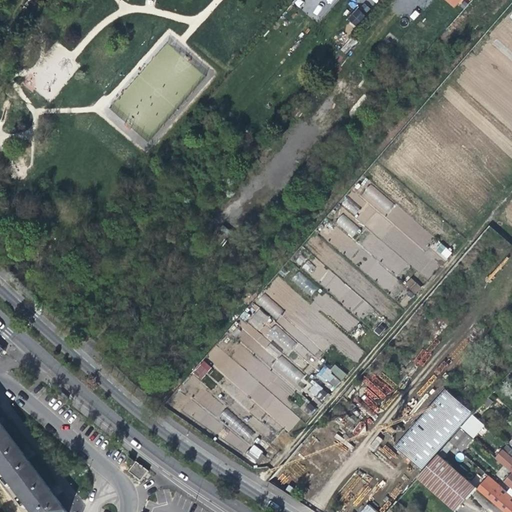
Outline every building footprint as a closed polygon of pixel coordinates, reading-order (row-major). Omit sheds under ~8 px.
[(355,26),(365,15),(357,8),(347,19),(355,26)] [(368,92),(349,111),(358,120),(377,100),(368,92)] [(423,252),(436,236),(370,184),(360,196),(368,203),(356,219),(374,233),(362,232),(361,246),(377,259),(383,252),(382,263),(398,276),(407,264),(389,250),(392,247),(384,246),(381,243),(388,234),(389,234),(395,227),(419,245),(418,254),(409,265),(428,279),(438,267),(438,260),(429,253),(423,252)] [(353,238),(361,230),(343,214),(335,222),(353,238)] [(444,261),(452,253),(438,239),(430,247),(444,261)] [(299,270),(291,278),(310,296),(317,288),(299,270)] [(404,285),(414,295),(421,287),(411,278),(404,285)] [(275,319),(283,311),(265,293),(257,300),(275,319)] [(201,380),(212,367),(204,360),(192,372),(201,380)] [(334,364),(330,369),(324,364),(315,377),(334,391),(346,373),(334,364)] [(290,431),(301,418),(276,397),(259,383),(248,396),(290,431)] [(64,390),(57,384),(55,386),(61,393),(64,390)] [(406,458),(423,473),(428,466),(438,456),(449,443),(460,430),(461,429),(472,416),(445,391),(395,449),(406,458)] [(306,400),(300,408),(310,416),(316,407),(306,400)] [(226,408),(218,417),(250,444),(258,435),(226,408)] [(484,426),(472,416),(461,429),(473,439),(484,426)] [(0,465),(34,511),(68,511),(51,489),(25,454),(0,420),(0,465)] [(472,440),(460,430),(449,443),(461,453),(472,440)] [(253,444),(245,455),(255,462),(264,452),(253,444)] [(511,451),(505,445),(503,448),(511,456),(511,455),(511,451)] [(455,511),(467,499),(475,489),(474,488),(438,456),(428,466),(423,473),(417,480),(453,511),(455,511)] [(499,462),(506,468),(506,467),(511,471),(511,459),(509,462),(503,457),(499,462)] [(140,483),(148,474),(137,464),(129,473),(140,483)] [(485,474),(474,488),(475,489),(490,502),(491,500),(504,511),(511,511),(511,507),(506,501),(508,498),(510,496),(485,474)] [(503,481),(511,489),(511,476),(510,478),(508,475),(503,481)]
